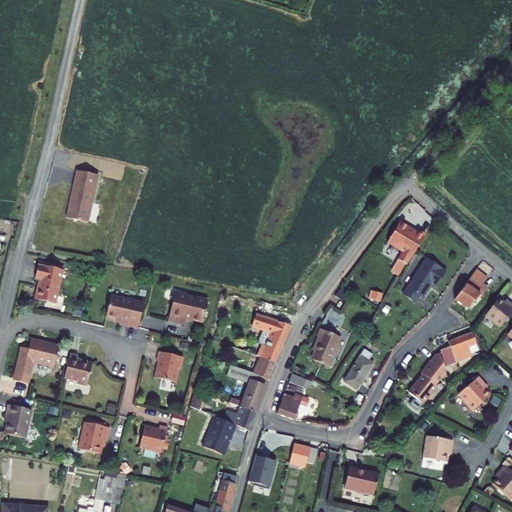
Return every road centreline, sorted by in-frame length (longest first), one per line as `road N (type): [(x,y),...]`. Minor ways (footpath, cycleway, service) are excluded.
road 1 (residential): [(259,421),(305,314),(407,185),(481,249)]
road 2 (unclassified): [(7,336),(6,307),(80,0)]
road 3 (residential): [(481,249),(435,320),(397,357),(355,429),(335,436),(259,421)]
road 4 (track): [(407,185),(511,54)]
road 5 (residential): [(7,336),(36,321),(125,348)]
